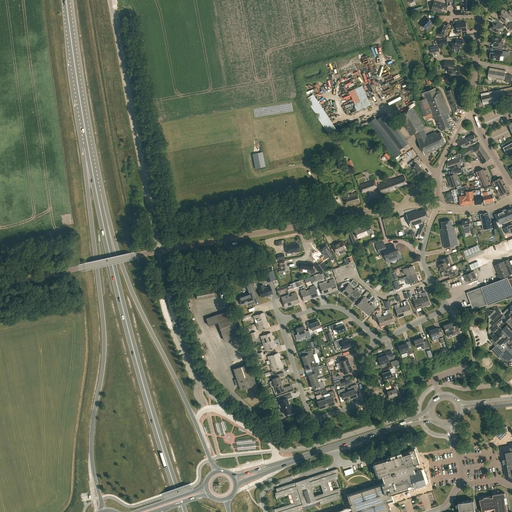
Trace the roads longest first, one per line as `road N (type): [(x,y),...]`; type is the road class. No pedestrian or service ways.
road 1 (trunk): [(88,147),(104,339),(91,459),(103,510)]
road 2 (trunk): [(183,511),(97,195)]
road 3 (trunk): [(217,471),(128,284),(97,195)]
road 4 (unclassified): [(111,0),(158,251)]
road 5 (unclassified): [(158,251),(331,220)]
road 6 (unclassified): [(0,284),(158,251)]
road 7 (trunk): [(88,147),(65,0)]
road 8 (primary): [(279,465),(395,427)]
road 9 (residential): [(314,417),(367,398),(364,355),(376,341)]
